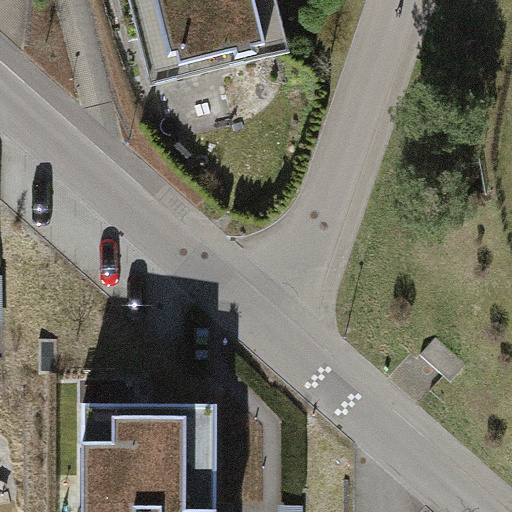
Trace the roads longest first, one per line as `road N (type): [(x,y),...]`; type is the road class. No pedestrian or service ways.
road 1 (residential): [(250,314),(318,222),(392,0)]
road 2 (residential): [(0,94),(250,314)]
road 3 (residential): [(250,314),(307,349),(480,511)]
